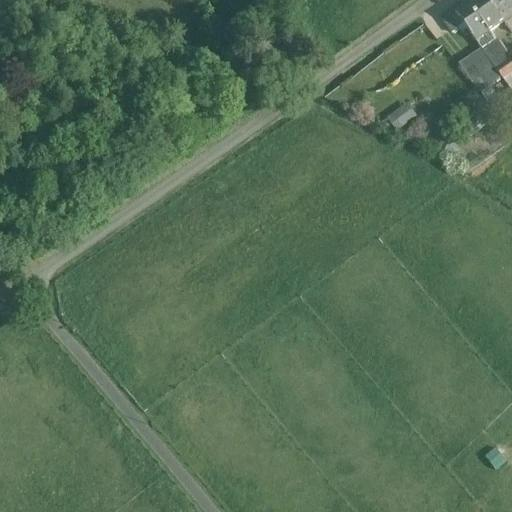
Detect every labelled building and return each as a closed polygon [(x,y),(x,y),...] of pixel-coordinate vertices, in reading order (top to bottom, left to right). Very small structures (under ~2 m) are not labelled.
[(511,0),(474,0),(456,14),(464,26),(476,43),(511,17),(511,0)] [(456,14),(444,22),(452,35),(464,26),(456,14)] [(496,41),(460,67),(474,86),(476,85),(496,71),(510,61),(496,41)] [(511,59),(510,61),(496,71),(501,78),(503,81),(511,74),(511,59)] [(496,71),(476,85),(481,92),(501,78),(496,71)] [(386,117),(395,131),(416,116),(407,103),(386,117)]
